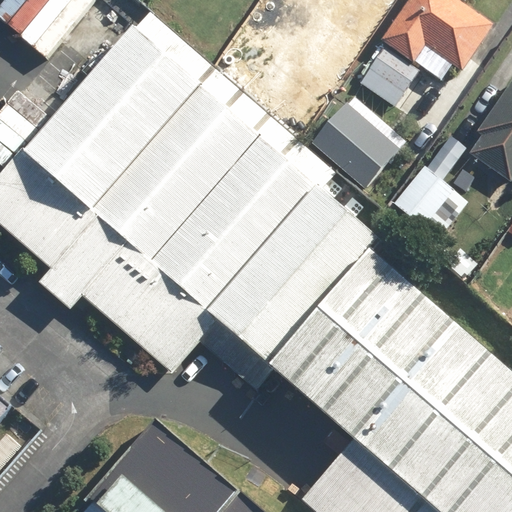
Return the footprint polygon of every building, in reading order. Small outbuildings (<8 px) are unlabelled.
[(342,0),(368,17),(380,0),(268,0),(262,10),(311,43),(340,0),(342,0)] [(463,76),(496,27),(455,0),(412,0),(383,44),(386,47),(422,71),(443,85),(453,69),(463,76)] [(327,177),(154,24),(0,197),(0,232),(165,377),(209,327),(267,378),(377,254),(379,251),(313,193),(327,177)] [(324,96),(248,32),(217,70),(292,134),(324,96)] [(422,71),(386,47),(360,86),(396,110),(422,71)] [(511,183),(511,86),(478,135),(483,139),(470,157),(511,185),(511,183)] [(400,152),(349,107),(314,147),(365,192),(400,152)] [(455,194),(425,170),(395,207),(425,231),(455,194)] [(511,511),(511,373),(377,254),(267,378),(356,456),(306,511),(511,511)] [(0,433),(13,419),(0,407),(0,433)] [(246,511),(251,507),(160,427),(84,511),(246,511)]
